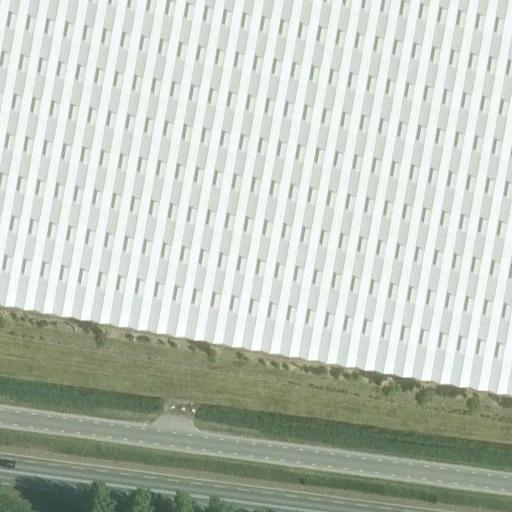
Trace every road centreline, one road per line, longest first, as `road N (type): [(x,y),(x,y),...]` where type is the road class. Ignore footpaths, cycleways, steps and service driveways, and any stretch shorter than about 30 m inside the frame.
road 1 (unclassified): [(511,486),(0,417)]
road 2 (secondary): [(310,511),(0,471)]
